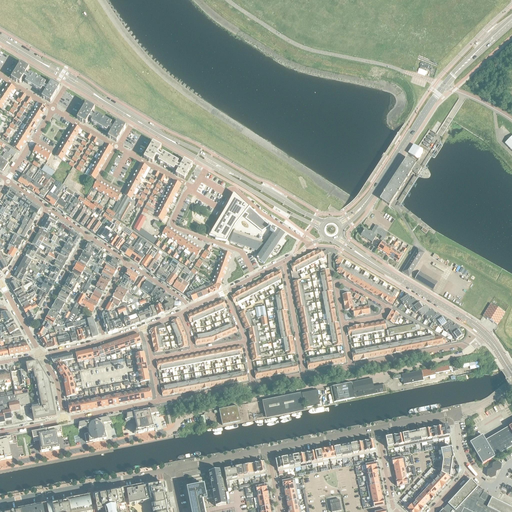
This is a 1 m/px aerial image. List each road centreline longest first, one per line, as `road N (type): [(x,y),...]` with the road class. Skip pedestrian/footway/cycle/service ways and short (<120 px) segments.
road 1 (residential): [(0,466),(169,433),(185,416),(471,348)]
road 2 (tertiary): [(338,224),(367,200),(444,86)]
road 3 (residential): [(0,501),(171,468)]
road 4 (tertiary): [(322,225),(210,161)]
road 5 (residential): [(200,177),(237,190),(309,243)]
road 6 (tertiary): [(485,334),(378,266)]
road 7 (residential): [(349,366),(471,348)]
